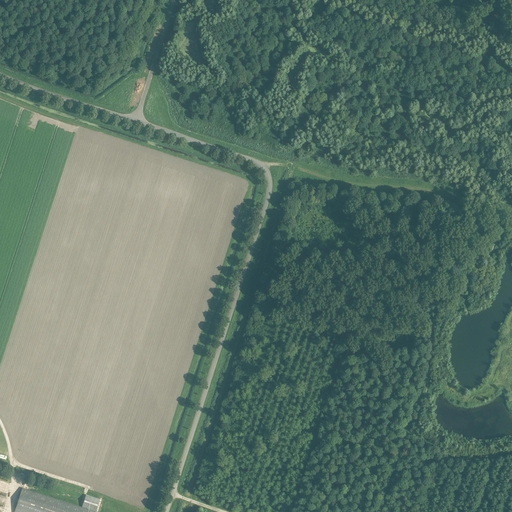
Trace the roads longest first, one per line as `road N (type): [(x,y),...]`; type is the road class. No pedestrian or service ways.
road 1 (unclassified): [(168,511),(271,182),(261,165),(136,122)]
road 2 (track): [(191,501),(295,167)]
road 3 (track): [(295,167),(472,203)]
road 4 (unclassified): [(136,122),(0,75)]
road 5 (unclassified): [(136,122),(175,0)]
